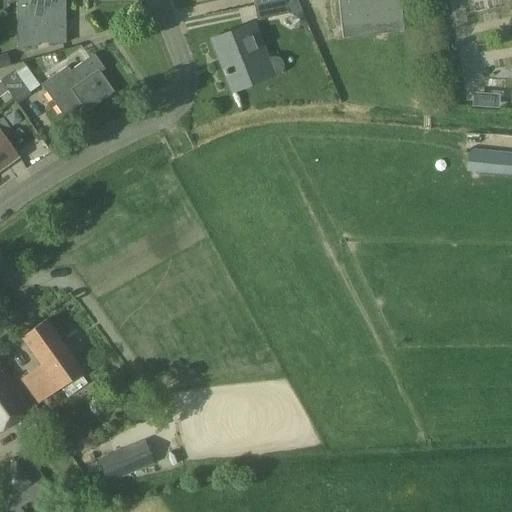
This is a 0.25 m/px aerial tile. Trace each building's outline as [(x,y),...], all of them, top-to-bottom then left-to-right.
[(64,0),(15,0),(17,46),(37,46),(37,43),(65,43),(64,0)] [(284,0),(283,0),(281,1),(254,6),(257,21),(287,14),(284,0)] [(343,40),(403,32),(399,0),(338,0),(341,19),(343,40)] [(271,57),(270,57),(261,60),(247,26),(213,39),(224,68),(223,69),(232,92),(277,75),(278,74),(279,73),(280,72),(281,70),(282,69),(282,67),(282,65),(282,63),(281,62),(280,60),(279,59),(278,58),(276,57),(275,57),(273,56),(271,57)] [(0,68),(10,65),(7,53),(0,55),(0,68)] [(113,92),(100,74),(106,69),(94,53),(72,69),(68,64),(40,84),(64,116),(80,105),(85,112),(113,92)] [(30,94),(29,92),(14,70),(0,80),(17,103),(30,94)] [(0,170),(17,158),(0,134),(0,170)] [(511,153),(468,149),(466,171),(511,175),(511,153)] [(82,371),(46,320),(21,337),(41,364),(21,378),(38,402),(82,371)] [(0,430),(31,408),(0,364),(0,430)] [(144,442),(99,460),(108,482),(153,464),(144,442)] [(25,455),(0,473),(0,505),(4,511),(16,511),(49,488),(25,455)]
